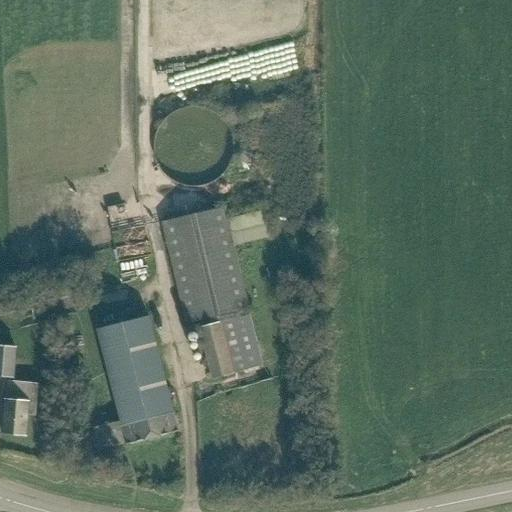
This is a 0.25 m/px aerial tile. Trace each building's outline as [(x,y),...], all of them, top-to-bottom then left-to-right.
[(154,142),(154,148),(154,155),(156,161),(159,166),(162,171),(166,176),(171,180),(176,183),(182,186),(188,187),(194,188),(200,187),(206,186),(212,184),(217,180),(222,177),(226,172),(229,167),(232,161),(234,155),(234,149),(234,143),(233,137),(231,131),(228,126),(224,121),(220,116),(215,113),(210,110),(204,108),(198,107),(191,107),(185,108),(179,110),(174,112),(169,116),(164,120),(160,125),(157,130),(155,136),(154,142)] [(227,208),(162,223),(185,325),(198,322),(212,380),(235,375),(235,374),(264,365),(250,315),(241,317),(240,312),(251,309),(235,246),(271,238),(265,210),(230,219),(227,208)] [(121,421),(122,427),(174,414),(149,316),(97,330),(121,421)] [(0,345),(0,377),(15,378),(18,347),(0,345)] [(3,399),(1,434),(26,435),(27,411),(35,412),(36,383),(10,382),(9,399),(3,399)] [(178,432),(174,414),(122,427),(121,421),(95,427),(100,450),(127,444),(127,445),(178,432)]
